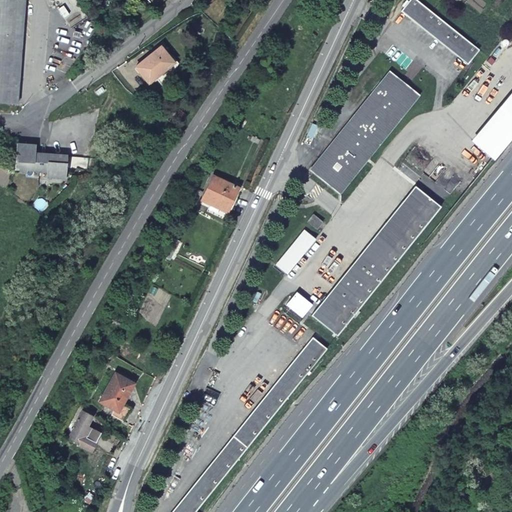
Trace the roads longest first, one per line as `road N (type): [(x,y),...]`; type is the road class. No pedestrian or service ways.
road 1 (unclassified): [(0,464),(170,167),(282,0)]
road 2 (secondary): [(353,0),(125,490)]
road 3 (trunk): [(511,181),(249,511)]
road 4 (trunk): [(308,490),(511,239)]
road 5 (trunk): [(308,490),(349,468),(511,287)]
road 6 (residential): [(185,0),(75,86)]
